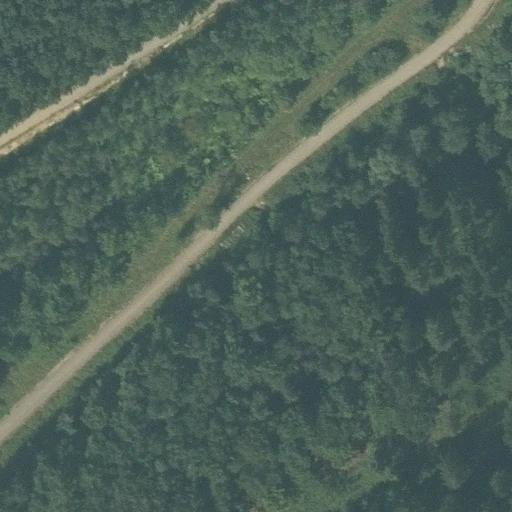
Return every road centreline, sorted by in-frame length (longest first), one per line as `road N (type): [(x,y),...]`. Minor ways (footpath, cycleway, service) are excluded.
road 1 (track): [(0,443),(483,0)]
road 2 (unknown): [(0,417),(406,0)]
road 3 (track): [(198,0),(0,133)]
